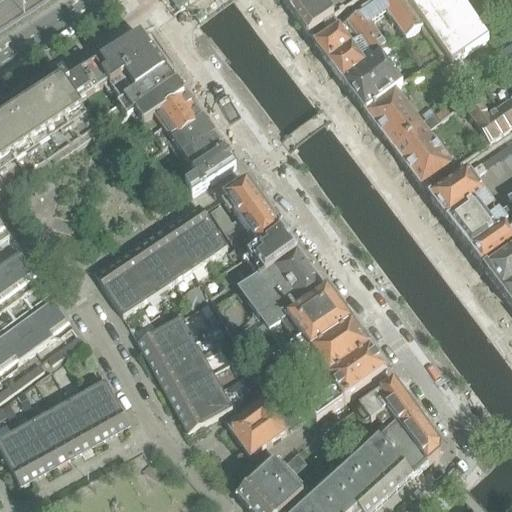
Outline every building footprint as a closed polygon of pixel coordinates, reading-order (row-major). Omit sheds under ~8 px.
[(308,39),(366,0),(278,0),(286,10),(285,10),(294,21),(308,39)] [(422,32),(407,11),(399,0),(383,0),(378,4),(379,6),(387,17),(405,43),(422,32)] [(488,45),(456,0),(403,0),(406,3),(451,69),(440,77),(452,95),(472,81),(461,64),(488,45)] [(511,0),(499,0),(511,16),(511,14),(511,0)] [(345,29),(357,47),(359,49),(329,68),(343,87),(380,61),(389,55),(370,28),(387,17),(379,6),(345,29)] [(359,49),(357,47),(345,29),(315,49),(329,68),(359,49)] [(119,109),(167,76),(141,40),(63,90),(76,110),(84,106),(107,90),(119,109)] [(438,66),(433,59),(423,66),(428,74),(438,66)] [(402,90),(380,61),(343,87),(365,117),(395,96),(402,90)] [(133,120),(176,89),(167,76),(119,109),(106,119),(115,132),(133,120)] [(142,131),(185,101),(176,89),(133,120),(142,131)] [(22,256),(0,224),(0,205),(98,142),(76,110),(63,90),(0,129),(0,346),(18,333),(53,308),(17,259),(22,256)] [(489,149),(511,133),(511,103),(495,115),(480,94),(473,99),(475,102),(462,111),(475,130),(474,130),(489,149)] [(420,128),(407,112),(395,96),(365,117),(392,153),(423,132),(420,128)] [(153,145),(194,114),(185,101),(142,131),(153,145)] [(453,173),(427,138),(450,121),(444,113),(434,120),(432,118),(420,128),(423,132),(392,153),(423,194),(425,192),(425,193),(429,190),(429,189),(453,173)] [(172,150),(203,127),(194,114),(153,145),(162,157),(172,150)] [(225,157),(203,127),(172,150),(192,177),(225,157)] [(127,138),(120,129),(110,136),(116,145),(127,138)] [(133,149),(129,142),(119,148),(123,155),(133,149)] [(138,156),(133,149),(123,155),(128,162),(138,156)] [(142,162),(138,156),(128,162),(132,169),(142,162)] [(192,201),(236,172),(225,157),(192,177),(191,178),(195,184),(185,191),(192,201)] [(151,176),(147,169),(137,176),(141,182),(151,176)] [(483,201),(478,194),(472,185),(481,179),(485,185),(488,181),(485,176),(480,169),(467,178),(436,198),(431,201),(432,202),(430,203),(448,228),(483,201)] [(156,183),(151,176),(141,182),(146,189),(156,183)] [(160,189),(156,183),(146,189),(150,196),(160,189)] [(282,237),(247,189),(225,203),(238,223),(259,253),(261,252),(265,249),(282,237)] [(505,233),(511,227),(511,201),(507,205),(511,211),(498,219),(485,203),(483,201),(448,228),(471,256),(505,233)] [(175,212),(171,205),(161,211),(166,218),(175,212)] [(240,229),(237,224),(231,228),(219,212),(210,218),(224,239),(240,229)] [(227,255),(202,217),(200,213),(181,226),(208,267),(227,255)] [(208,267),(181,226),(164,237),(191,279),(208,267)] [(228,245),(244,235),(240,229),(224,239),(228,245)] [(490,272),(511,256),(511,240),(511,241),(505,233),(471,256),(470,256),(482,272),(488,268),(490,272)] [(191,279),(164,237),(147,248),(174,290),(191,279)] [(266,279),(297,258),(282,237),(265,249),(266,252),(262,255),(261,252),(259,253),(247,262),(253,271),(250,273),(252,277),(260,272),(266,279)] [(174,290),(147,248),(130,259),(158,301),(174,290)] [(502,299),(511,292),(511,256),(490,272),(486,276),(485,276),(502,299)] [(273,335),(327,299),(297,258),(266,279),(240,298),(261,326),(243,340),(250,350),(273,335)] [(158,301),(130,259),(113,271),(141,313),(158,301)] [(141,313),(113,271),(96,282),(123,324),(141,313)] [(511,292),(502,299),(511,311),(511,292)] [(310,360),(351,331),(327,299),(273,335),(289,356),(291,355),(299,367),(310,360)] [(36,357),(70,332),(53,308),(18,333),(36,357)] [(217,328),(213,320),(204,325),(209,333),(217,328)] [(154,334),(164,329),(161,323),(151,330),(150,328),(132,337),(136,344),(154,334)] [(149,367),(192,343),(182,324),(143,345),(138,348),(149,367)] [(325,388),(370,357),(351,331),(310,360),(312,363),(321,375),(317,378),(325,388)] [(36,357),(18,333),(0,346),(0,377),(2,381),(36,357)] [(77,342),(62,353),(67,360),(82,349),(77,342)] [(159,385),(202,361),(192,343),(149,367),(159,385)] [(239,356),(232,344),(221,350),(231,368),(238,364),(235,358),(239,356)] [(62,353),(48,364),(50,367),(52,370),(67,360),(62,353)] [(314,432),(386,379),(370,357),(325,388),(332,398),(315,411),(312,407),(301,414),(314,432)] [(168,403),(212,379),(202,361),(159,385),(168,403)] [(290,374),(281,362),(265,372),(268,375),(275,384),(290,374)] [(39,369),(24,380),(29,387),(44,376),(42,373),(39,369)] [(260,394),(275,384),(268,375),(253,385),(260,394)] [(178,420),(222,396),(212,379),(168,403),(178,420)] [(24,380),(10,391),(15,397),(29,387),(24,380)] [(265,401),(279,391),(275,384),(260,394),(265,401)] [(129,431),(105,388),(85,399),(110,442),(129,431)] [(420,425),(407,408),(393,389),(358,414),(371,430),(376,427),(382,434),(392,427),(396,432),(402,439),(407,435),(420,425)] [(0,407),(15,397),(10,391),(0,397),(0,407)] [(221,422),(232,415),(222,396),(178,420),(189,439),(221,422)] [(31,409),(23,397),(16,403),(23,414),(31,409)] [(110,442),(85,399),(67,409),(92,452),(110,442)] [(250,464),(305,430),(303,427),(287,406),(270,417),(263,408),(227,432),(250,464)] [(92,452),(67,409),(50,418),(74,462),(92,452)] [(360,427),(353,417),(346,421),(353,432),(360,427)] [(74,462),(50,418),(33,428),(57,472),(74,462)] [(353,432),(346,421),(340,425),(347,436),(353,432)] [(347,436),(340,425),(334,429),(341,440),(347,436)] [(440,452),(420,425),(407,435),(402,439),(407,445),(427,471),(439,461),(440,452)] [(57,472),(33,428),(14,438),(39,482),(57,472)] [(341,440),(334,429),(329,433),(336,444),(341,440)] [(372,511),(408,480),(412,484),(427,471),(407,445),(402,439),(396,432),(311,509),(303,500),(275,469),(237,503),(245,511),(372,511)] [(336,444),(329,433),(323,437),(322,438),(331,447),(333,446),(336,444)] [(39,482),(14,438),(0,446),(0,455),(18,488),(20,492),(39,482)] [(331,447),(322,438),(318,442),(327,451),(331,447)] [(327,451),(318,442),(313,446),(321,456),(327,451)] [(295,482),(307,470),(298,460),(285,471),(295,482)]
